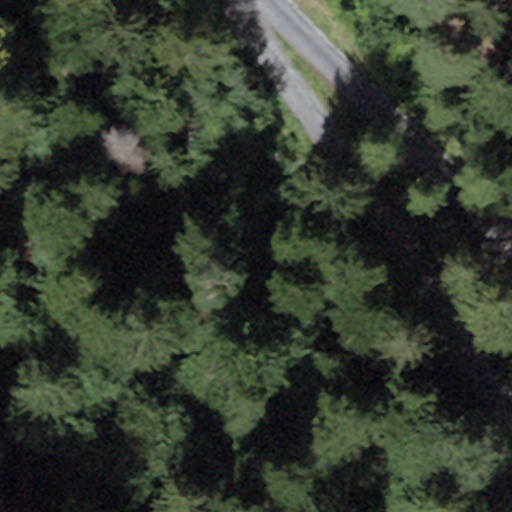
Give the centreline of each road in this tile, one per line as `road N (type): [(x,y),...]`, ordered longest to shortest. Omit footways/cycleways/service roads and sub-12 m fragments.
road 1 (track): [(511,419),(260,48),(250,0)]
road 2 (track): [(511,259),(275,0)]
